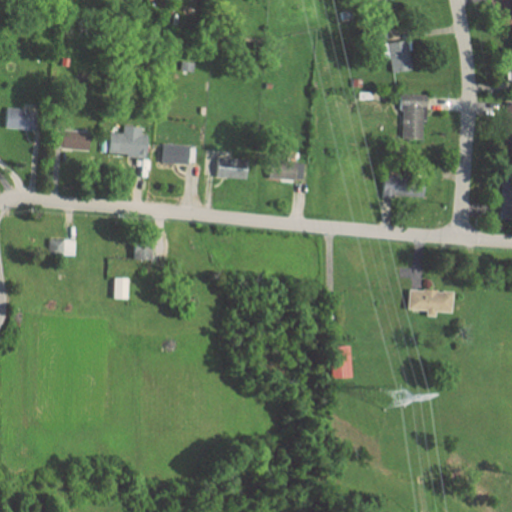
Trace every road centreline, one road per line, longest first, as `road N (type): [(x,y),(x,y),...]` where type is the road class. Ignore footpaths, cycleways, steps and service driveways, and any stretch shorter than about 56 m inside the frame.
road 1 (tertiary): [(0,206),(78,204),(511,242)]
road 2 (residential): [(457,238),(469,75),(454,0)]
